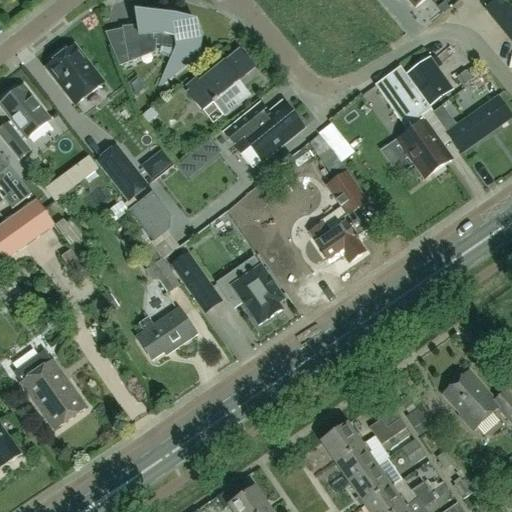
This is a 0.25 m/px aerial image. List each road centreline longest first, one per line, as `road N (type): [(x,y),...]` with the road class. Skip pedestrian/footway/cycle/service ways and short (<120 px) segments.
road 1 (tertiary): [(82,511),(511,219)]
road 2 (residential): [(392,57),(349,82),(312,85),(240,0)]
road 3 (residential): [(511,88),(464,34),(434,34),(392,57)]
